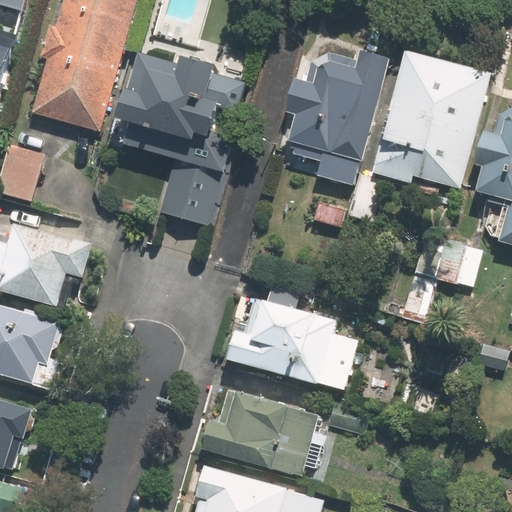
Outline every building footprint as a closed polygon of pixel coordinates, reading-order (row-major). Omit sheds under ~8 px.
[(0,0),(0,4),(31,13),(34,0),(0,0)] [(109,134),(145,0),(72,0),(65,27),(59,25),(50,56),(57,58),(41,116),(109,134)] [(0,137),(8,109),(27,38),(0,30),(0,137)] [(300,140),(333,149),(325,178),(361,187),(369,159),(371,160),(399,58),(371,50),(369,61),(337,52),(322,61),(317,81),(307,78),(298,111),(308,113),(300,140)] [(130,115),(139,118),(132,144),(182,158),(167,212),(215,225),(255,84),(227,76),(231,63),(198,53),(196,62),(156,51),(155,56),(146,88),(138,86),(130,115)] [(494,75),(407,53),(375,175),(414,186),(416,179),(464,191),(494,75)] [(511,114),(511,115),(507,133),(496,130),(487,165),(494,167),(487,191),(492,192),(511,197),(511,207),(505,237),(511,239),(511,114)] [(51,152),(17,142),(3,194),(36,203),(51,152)] [(391,183),(368,176),(357,216),(380,222),(391,183)] [(348,229),(352,210),(325,203),(321,222),(348,229)] [(0,229),(0,288),(67,306),(77,272),(91,276),(100,243),(24,223),(21,235),(0,229)] [(432,323),(444,278),(480,287),(489,250),(431,236),(422,272),(422,273),(411,318),(432,323)] [(265,299),(255,331),(249,329),(240,358),(247,360),(258,363),(328,384),(329,381),(352,388),(366,340),(343,333),(347,319),(326,313),(325,313),(277,299),(276,302),(265,299)] [(0,371),(51,386),(61,350),(65,352),(75,318),(34,307),(33,311),(0,301),(0,371)] [(222,419),(213,447),(309,476),(317,447),(326,416),(327,413),(247,389),(246,392),(239,390),(229,421),(222,419)] [(31,405),(0,396),(0,461),(14,466),(23,435),(34,438),(43,408),(31,405)] [(340,403),(334,425),(375,438),(382,415),(340,403)] [(328,511),(331,501),(295,490),(295,487),(216,465),(207,495),(208,496),(203,511),(328,511)] [(28,511),(35,488),(0,477),(0,511),(28,511)]
